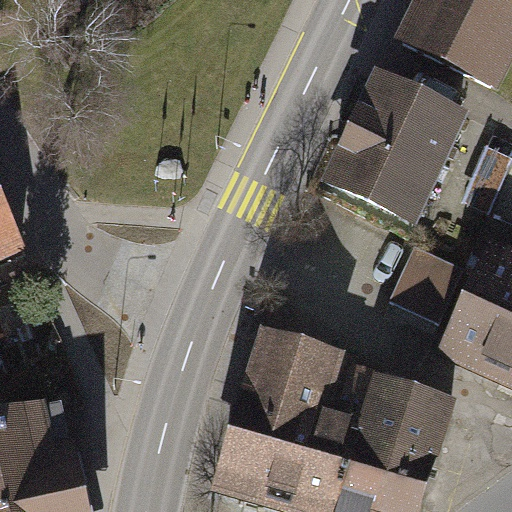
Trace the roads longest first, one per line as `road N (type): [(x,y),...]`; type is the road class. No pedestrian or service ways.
road 1 (secondary): [(193,313),(351,0)]
road 2 (residential): [(193,313),(108,276),(30,210),(0,149)]
road 3 (secondary): [(143,511),(165,395),(193,313)]
